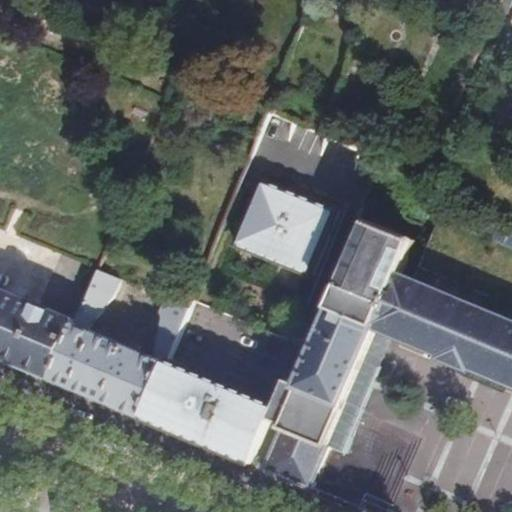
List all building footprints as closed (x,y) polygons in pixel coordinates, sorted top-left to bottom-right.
[(333,228),(258,196),(231,262),(306,292),(333,228)] [(291,380),(282,402),(276,417),(288,422),(268,467),(314,487),(381,322),(464,356),(462,360),(495,372),(496,370),(511,376),(511,318),(402,273),(408,258),(416,240),(371,222),(304,385),(291,380)] [(108,402),(146,418),(170,360),(191,308),(168,298),(162,312),(164,318),(156,356),(88,328),(116,297),(124,280),(100,269),(79,320),(78,322),(54,379),(108,402)] [(0,356),(54,379),(78,322),(79,320),(0,286),(0,356)] [(170,360),(146,418),(161,424),(184,366),(170,360)] [(236,455),(260,397),(184,366),(161,424),(194,438),(202,420),(213,425),(205,442),(211,445),(236,455)] [(282,402),(260,397),(236,455),(257,464),(276,417),(282,402)] [(202,420),(194,438),(205,442),(213,425),(202,420)] [(367,492),(360,507),(371,511),(392,511),(396,504),(367,492)]
